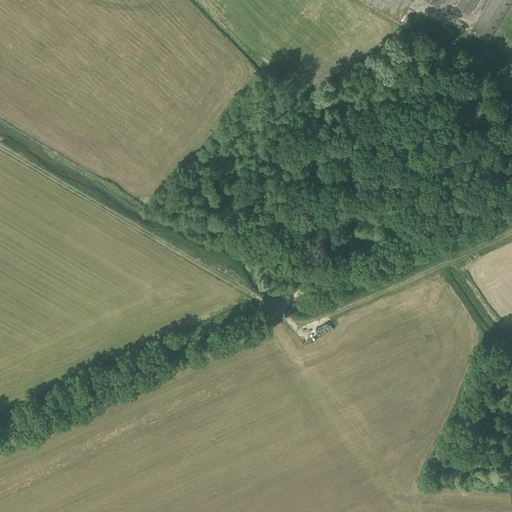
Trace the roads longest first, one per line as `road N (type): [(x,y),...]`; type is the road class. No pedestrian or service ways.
road 1 (track): [(0,431),(277,304)]
road 2 (track): [(289,299),(511,195)]
